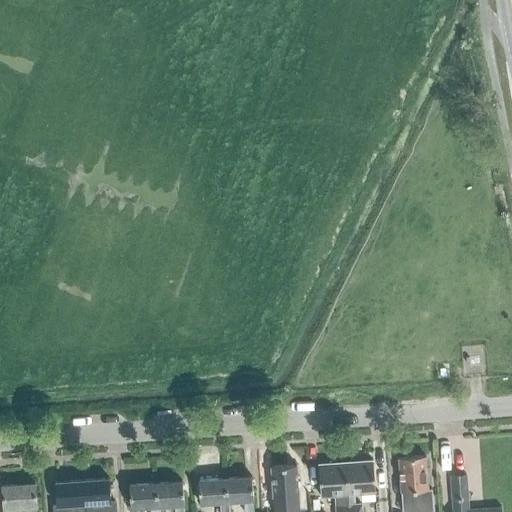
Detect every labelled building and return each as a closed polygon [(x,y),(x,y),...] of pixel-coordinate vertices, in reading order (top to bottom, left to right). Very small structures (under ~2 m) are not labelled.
[(424,456),(398,458),(400,492),(401,492),(402,511),(433,510),(431,488),(427,488),(424,456)] [(345,462),(348,511),(361,511),(361,504),(354,504),(353,494),(374,493),(372,461),(345,462)] [(348,511),(345,462),(318,464),(320,496),(341,495),(342,505),(335,506),(335,511),(348,511)] [(297,481),(296,465),(270,466),(272,498),(284,497),(284,511),(297,511),(297,496),(298,496),(297,491),(300,490),(299,481),(297,481)] [(467,510),(465,474),(450,475),(453,511),(451,511),(501,511),(501,508),(467,510)] [(226,502),(228,502),(243,501),(243,511),(250,511),(253,511),(252,500),(253,500),(251,476),(224,478),(226,502)] [(81,480),(83,503),(85,503),(86,511),(114,511),(114,501),(110,501),(109,478),(81,480)] [(226,502),(224,478),(197,480),(199,504),(219,502),(219,511),(228,511),(228,502),(226,502)] [(56,505),(52,505),(52,511),(83,511),(83,503),(81,480),(54,482),(56,505)] [(156,507),(158,506),(174,505),(174,511),(182,511),(182,505),(183,505),(182,481),(155,483),(156,507)] [(156,507),(155,483),(128,485),(130,508),(150,507),(150,511),(158,511),(158,506),(156,507)] [(36,505),(34,484),(1,486),(3,511),(35,511),(35,505),(36,505)]
